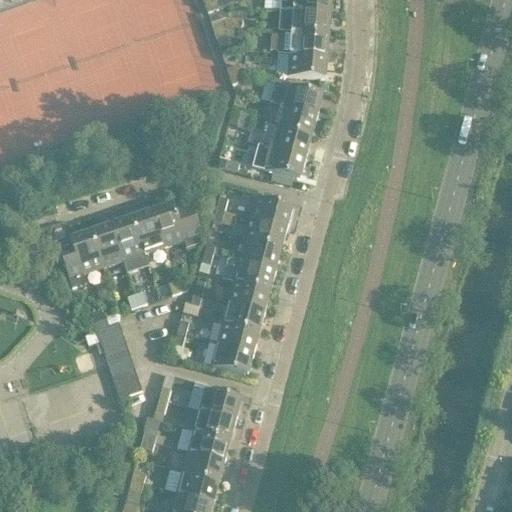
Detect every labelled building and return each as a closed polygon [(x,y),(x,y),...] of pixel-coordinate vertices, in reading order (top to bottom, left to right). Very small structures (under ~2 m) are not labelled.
[(331,17),(332,0),(281,0),(280,13),(331,17)] [(217,4),(205,8),(207,16),(220,12),(217,4)] [(329,38),(331,17),(280,13),(279,34),(329,38)] [(235,27),(224,26),(223,22),(211,26),(214,34),(226,30),(235,31),(235,27)] [(235,37),(235,31),(226,30),(214,34),(221,57),(233,53),(229,38),(235,37)] [(328,60),(329,38),(279,34),(277,56),(290,57),(328,60)] [(328,60),(290,57),(288,80),(326,82),(327,71),(328,60)] [(226,72),(229,80),(241,76),(239,68),(226,72)] [(241,76),(229,80),(232,88),(244,84),(241,76)] [(321,108),(323,97),(277,85),(271,107),(318,119),(321,108)] [(312,140),(318,119),(271,107),(266,127),(275,130),(312,140)] [(241,113),(239,120),(252,123),(254,116),(241,113)] [(252,123),(239,120),(237,129),(249,132),(252,123)] [(306,161),(312,140),(275,130),(266,127),(260,148),(306,161)] [(303,172),(306,161),(260,148),(254,170),(274,176),(293,181),(300,183),(303,172)] [(237,175),(240,167),(220,162),(218,170),(237,175)] [(291,189),(293,181),(274,176),(271,184),(291,189)] [(220,200),(216,212),(225,215),(228,202),(220,200)] [(290,221),(293,210),(257,200),(251,222),(288,232),(290,221)] [(192,206),(176,212),(174,207),(152,214),(165,250),(184,244),(187,251),(200,247),(203,237),(192,206)] [(225,215),(216,212),(213,224),(222,226),(225,215)] [(152,214),(132,221),(133,225),(144,257),(165,250),(152,214)] [(144,257),(133,225),(132,221),(112,228),(124,264),(128,276),(148,269),(144,257)] [(288,232),(251,222),(245,243),(282,252),(288,232)] [(91,235),(92,239),(103,271),(124,264),(112,228),(91,235)] [(103,271),(92,239),(91,235),(70,242),(70,243),(58,248),(72,292),(87,287),(84,278),(103,271)] [(209,242),(205,254),(214,256),(217,244),(209,242)] [(282,252),(245,243),(240,263),(276,273),(282,252)] [(214,256),(205,254),(202,266),(211,268),(214,256)] [(276,273),(240,263),(227,260),(221,281),(234,284),(271,294),(276,273)] [(184,281),(176,284),(180,296),(188,293),(184,281)] [(172,299),(180,296),(176,284),(168,287),(172,299)] [(197,284),(194,296),(203,298),(206,286),(197,284)] [(271,294),(234,284),(228,305),(265,315),(271,294)] [(144,295),(135,298),(139,310),(148,307),(144,295)] [(203,298),(194,296),(191,308),(199,310),(203,298)] [(131,313),(139,310),(135,298),(127,300),(131,313)] [(265,315),(228,305),(223,326),(259,336),(265,315)] [(109,330),(106,321),(103,311),(91,315),(97,334),(109,330)] [(119,317),(106,321),(109,330),(119,326),(119,322),(119,317)] [(181,324),(177,336),(186,338),(189,326),(181,324)] [(119,326),(109,330),(97,334),(101,345),(123,338),(119,326)] [(259,336),(223,326),(217,347),(254,357),(259,336)] [(186,338),(177,336),(174,348),(182,351),(186,338)] [(123,338),(101,345),(105,357),(127,349),(123,338)] [(254,357),(217,347),(211,369),(248,379),(254,357)] [(172,348),(168,359),(185,364),(188,352),(182,351),(174,348),(172,348)] [(127,349),(105,357),(108,368),(131,360),(127,349)] [(131,360),(108,368),(112,380),(135,372),(131,360)] [(135,372),(112,380),(116,391),(139,384),(135,372)] [(139,384),(116,391),(120,402),(142,394),(139,384)] [(163,391),(159,403),(168,405),(171,393),(163,391)] [(205,392),(199,414),(236,424),(242,402),(238,401),(205,392)] [(168,405),(159,403),(156,415),(165,417),(168,405)] [(236,424),(199,414),(194,435),(231,445),(236,424)] [(157,438),(145,435),(142,443),(155,446),(157,438)] [(231,445),(194,435),(188,455),(225,465),(231,445)] [(155,446),(142,443),(140,451),(153,455),(155,446)] [(225,465),(188,455),(183,476),(219,486),(225,465)] [(146,479),(134,476),(131,484),(144,488),(146,479)] [(219,486),(183,476),(177,497),(214,507),(219,486)] [(144,488),(131,484),(129,493),(142,496),(144,488)] [(212,511),(214,507),(177,497),(173,511),(212,511)]
